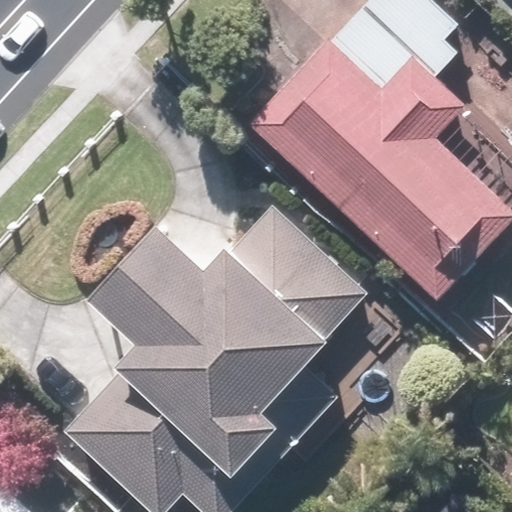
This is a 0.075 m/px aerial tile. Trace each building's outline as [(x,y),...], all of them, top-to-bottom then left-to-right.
[(324,40),(240,123),(423,309),(510,223),(429,141),(459,111),(409,60),(376,93),(324,40)] [(365,294),(269,204),(219,257),(211,249),(190,272),(146,231),(77,305),(129,354),(56,431),(141,511),(159,511),(176,493),(196,511),(227,511),(337,397),(300,363),(365,294)] [(511,437),(511,415),(501,427),(511,437)] [(0,511),(23,511),(0,490),(0,511)] [(477,511),(458,493),(439,511),(477,511)]
